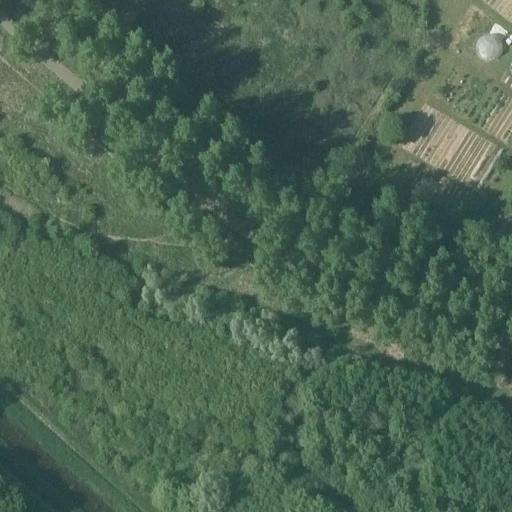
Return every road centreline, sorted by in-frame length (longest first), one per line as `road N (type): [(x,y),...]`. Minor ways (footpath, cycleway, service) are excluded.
road 1 (unknown): [(0,61),(237,263),(511,367)]
road 2 (unknown): [(0,187),(76,232),(215,248)]
